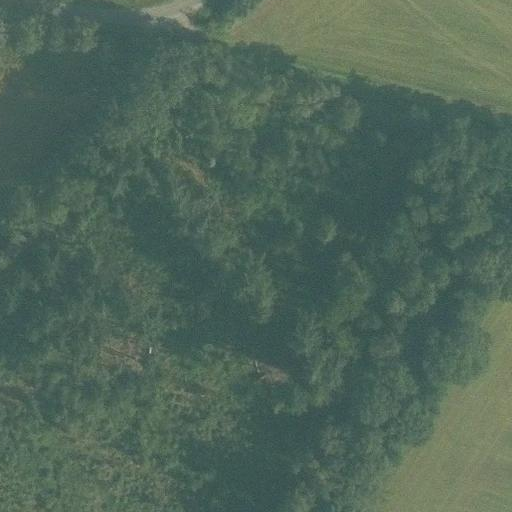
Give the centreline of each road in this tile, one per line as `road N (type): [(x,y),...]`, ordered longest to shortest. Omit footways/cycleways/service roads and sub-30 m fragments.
road 1 (track): [(0,191),(175,20)]
road 2 (unclassified): [(195,0),(175,20),(30,0)]
